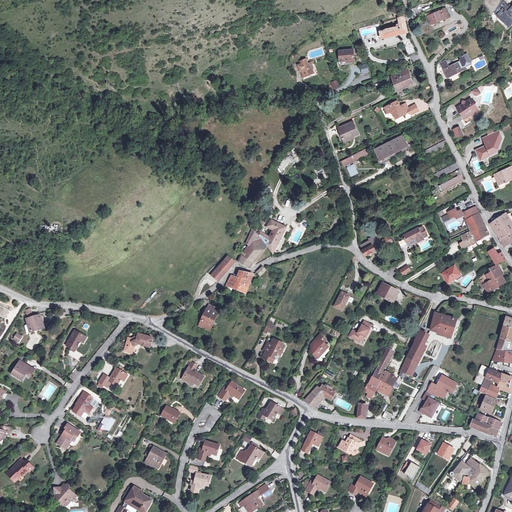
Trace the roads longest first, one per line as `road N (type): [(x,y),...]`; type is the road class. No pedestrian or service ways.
road 1 (residential): [(483,215),(436,112),(404,0)]
road 2 (residential): [(354,251),(337,244),(253,270),(236,266),(153,323)]
road 3 (residential): [(501,444),(478,433),(333,419),(308,408)]
road 4 (residential): [(308,408),(153,323)]
road 5 (residential): [(511,310),(424,295),(354,251)]
road 6 (residential): [(354,251),(350,206),(317,94)]
road 7 (residential): [(131,315),(41,435)]
road 8 (residential): [(131,315),(32,301),(0,288)]
